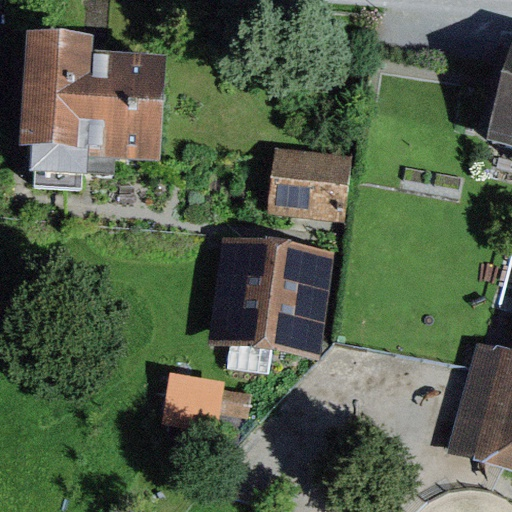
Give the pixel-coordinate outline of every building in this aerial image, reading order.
[(473,191),(511,200),(511,66),(506,65),(473,191)] [(157,103),(18,92),(9,209),(148,219),(157,103)] [(333,263),(341,199),(265,191),(258,255),(333,263)] [(322,289),(210,280),(200,393),(312,403),(322,289)] [(489,511),(511,511),(511,358),(502,393),(466,382),(434,497),(489,511)]
